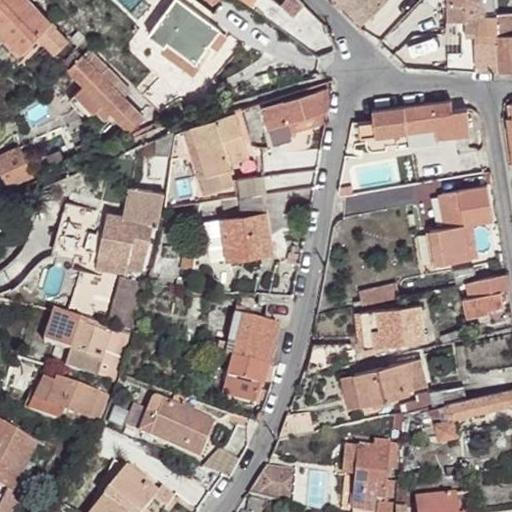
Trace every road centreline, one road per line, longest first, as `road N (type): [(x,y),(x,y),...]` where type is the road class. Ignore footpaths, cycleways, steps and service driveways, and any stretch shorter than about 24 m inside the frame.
road 1 (residential): [(220,511),(262,443),(291,367),(350,71)]
road 2 (residential): [(486,86),(511,243)]
road 3 (residential): [(486,86),(375,85),(350,71)]
